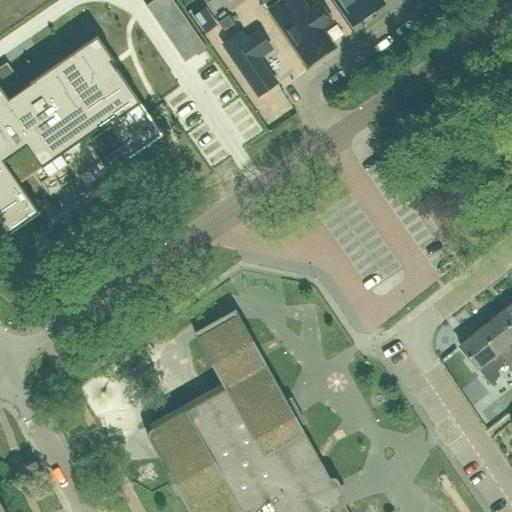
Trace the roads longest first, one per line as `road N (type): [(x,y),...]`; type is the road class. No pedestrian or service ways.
road 1 (residential): [(331,140),(6,366)]
road 2 (residential): [(511,501),(414,372),(411,345),(416,332),(511,261)]
road 3 (residential): [(434,0),(298,93),(331,140)]
road 4 (residential): [(511,15),(331,140)]
road 5 (tertiary): [(87,511),(6,366)]
